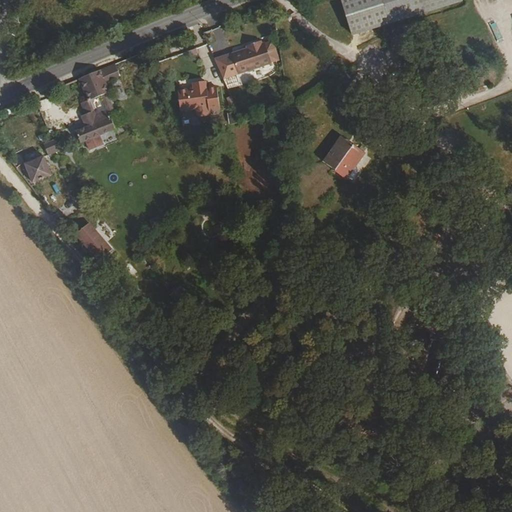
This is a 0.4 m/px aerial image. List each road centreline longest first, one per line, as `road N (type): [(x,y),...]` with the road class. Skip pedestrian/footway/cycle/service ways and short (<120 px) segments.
road 1 (track): [(346,511),(212,424),(49,221)]
road 2 (tertiary): [(227,0),(0,99)]
